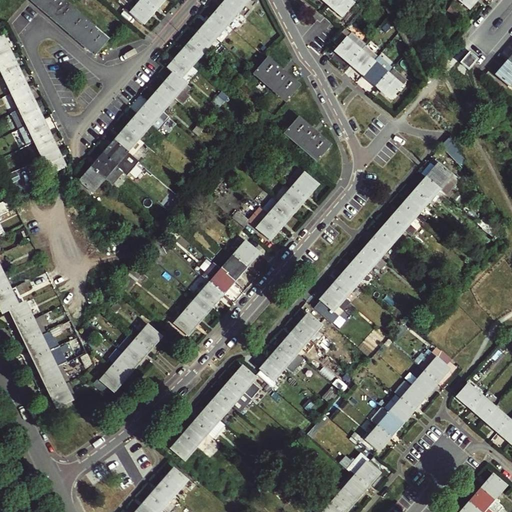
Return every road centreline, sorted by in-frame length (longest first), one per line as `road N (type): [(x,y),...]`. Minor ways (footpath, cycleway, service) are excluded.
road 1 (residential): [(53,482),(169,393),(353,182),(354,147),(277,0)]
road 2 (residential): [(116,85),(71,129),(27,40),(44,25)]
